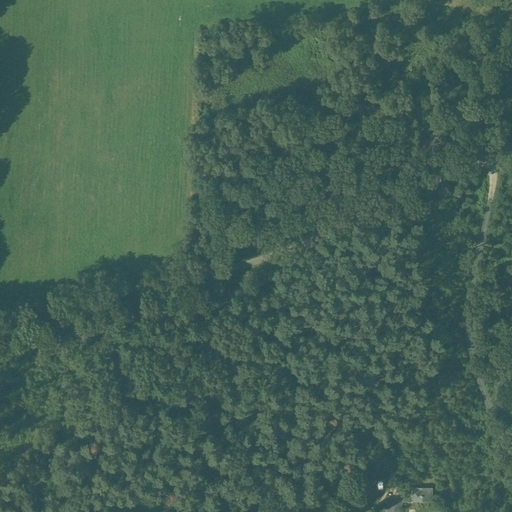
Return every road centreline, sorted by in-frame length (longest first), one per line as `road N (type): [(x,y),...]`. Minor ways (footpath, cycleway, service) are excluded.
road 1 (unclassified): [(0,327),(282,254),(511,147)]
road 2 (track): [(511,467),(472,379),(465,317),(500,151)]
